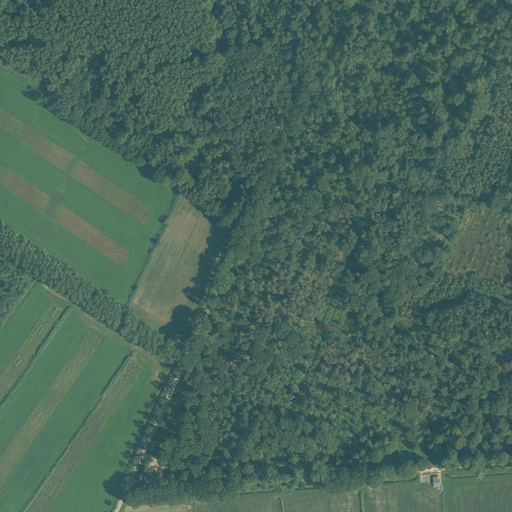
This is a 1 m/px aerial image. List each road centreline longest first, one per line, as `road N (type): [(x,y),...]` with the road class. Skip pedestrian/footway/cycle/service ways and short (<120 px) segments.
road 1 (unclassified): [(116,511),(349,0)]
road 2 (track): [(511,463),(125,493)]
road 3 (track): [(184,359),(0,236)]
road 4 (track): [(504,64),(354,0)]
